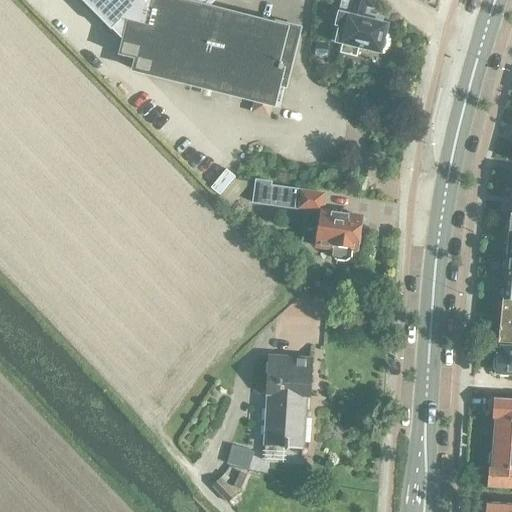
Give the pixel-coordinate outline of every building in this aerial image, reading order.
[(80,0),(110,30),(112,29),(124,32),(119,55),(134,58),(131,70),(255,100),(252,111),(269,115),(272,105),(273,105),(278,86),(284,88),(299,28),(272,22),(271,23),(213,9),(214,0),(80,0)] [(339,27),(335,44),(341,45),(340,51),(357,55),(359,48),(380,53),(387,23),(367,18),(370,9),(372,9),(374,0),(341,0),(339,11),(335,27),(339,27)] [(218,191),(234,174),(227,168),(211,184),(218,191)] [(268,204),(271,185),(270,185),(271,181),(256,179),(253,201),(268,204)] [(323,207),(325,193),(271,185),(268,204),(306,209),(312,209),(312,205),(322,207),(323,207)] [(362,217),(322,211),(322,210),(312,209),(306,209),(303,227),(319,229),(316,247),(332,249),(332,256),(333,256),(336,260),(345,261),(351,258),(351,251),(357,252),(362,217)] [(511,236),(508,236),(507,244),(503,246),(503,252),(506,255),(506,257),(511,257),(511,236)] [(511,278),(511,257),(506,257),(506,259),(502,262),(502,267),(504,269),(505,269),(504,278),(511,278)] [(511,278),(504,278),(503,286),(503,287),(499,290),(499,295),(502,298),(502,300),(511,300),(511,278)] [(511,300),(502,300),(501,302),(498,304),(498,309),(500,312),(500,321),(511,321),(511,300)] [(511,321),(500,321),(499,323),(496,325),(496,331),(498,333),(497,343),(511,344),(511,321)] [(511,347),(501,346),(500,353),(496,353),(496,357),(493,359),(492,368),(496,372),(495,375),(498,375),(498,377),(506,377),(507,374),(511,374),(511,347)] [(283,442),(283,447),(287,448),(288,443),(302,444),(305,397),(308,398),(310,358),(268,356),(263,441),(283,442)] [(511,399),(493,398),(492,419),(511,420),(511,399)] [(493,444),(511,444),(511,420),(492,419),(491,432),(493,435),(493,444)] [(511,444),(493,444),(492,452),(490,454),(488,465),(511,466),(511,444)] [(225,464),(238,468),(248,470),(253,451),(231,445),(225,464)] [(511,466),(488,465),(488,471),(484,473),(484,479),(487,482),(487,486),(511,488),(511,466)] [(221,477),(211,486),(227,503),(227,502),(237,494),(232,489),(222,477),(221,477)]
